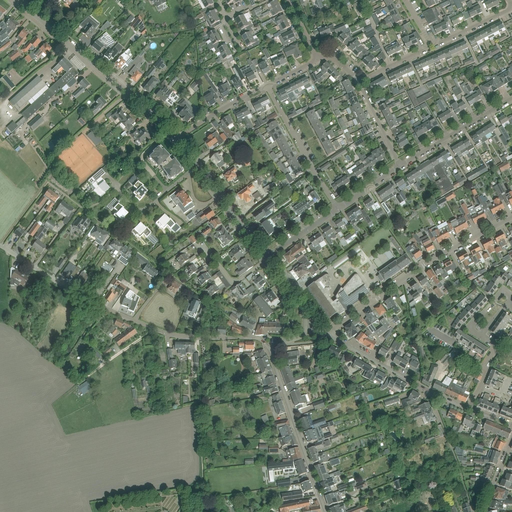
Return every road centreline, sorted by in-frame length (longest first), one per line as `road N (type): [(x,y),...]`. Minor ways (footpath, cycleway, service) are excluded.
road 1 (unclassified): [(252,338),(155,328),(0,245)]
road 2 (residential): [(330,335),(433,256),(511,215)]
road 3 (unclassified): [(178,138),(18,2)]
road 4 (residential): [(272,351),(326,511)]
road 5 (residential): [(469,408),(330,335)]
road 6 (unclassified): [(335,211),(266,85)]
road 7 (residential): [(401,166),(511,95)]
